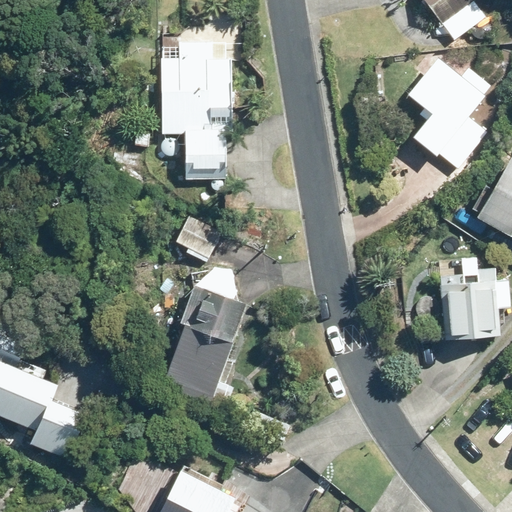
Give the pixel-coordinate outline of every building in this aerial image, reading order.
[(423,0),(457,42),(486,19),(471,0),(423,0)] [(232,45),(162,48),(166,139),(187,139),(188,182),(228,181),(226,133),(236,133),(232,45)] [(434,120),(416,144),(439,163),(443,159),(460,171),(490,133),(474,121),(497,92),(470,70),(463,79),(443,62),(411,101),(434,120)] [(511,170),(481,225),(511,242),(511,170)] [(192,217),(178,245),(211,261),(225,233),(192,217)] [(481,272),(480,262),(463,263),(464,279),(442,280),(447,346),(504,341),(502,313),(511,312),(511,280),(491,281),(491,272),(481,272)] [(229,365),(248,312),(196,294),(183,330),(187,331),(168,384),(185,390),(183,397),(214,409),(221,389),(227,391),(236,368),(229,365)] [(0,382),(8,368),(16,372),(30,345),(0,329),(0,382)] [(234,511),(239,503),(191,478),(174,511),(234,511)]
